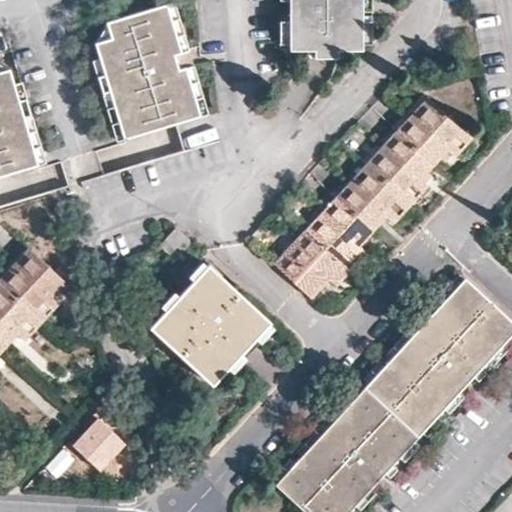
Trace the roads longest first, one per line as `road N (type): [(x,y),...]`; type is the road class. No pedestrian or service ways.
road 1 (residential): [(251,174),(313,143),(420,24),(425,0)]
road 2 (residential): [(335,355),(226,245),(210,189)]
road 3 (residential): [(335,355),(192,511)]
road 4 (residential): [(236,0),(251,174)]
road 5 (residential): [(445,235),(335,355)]
road 6 (residential): [(79,151),(37,3)]
road 7 (residential): [(210,189),(90,221)]
